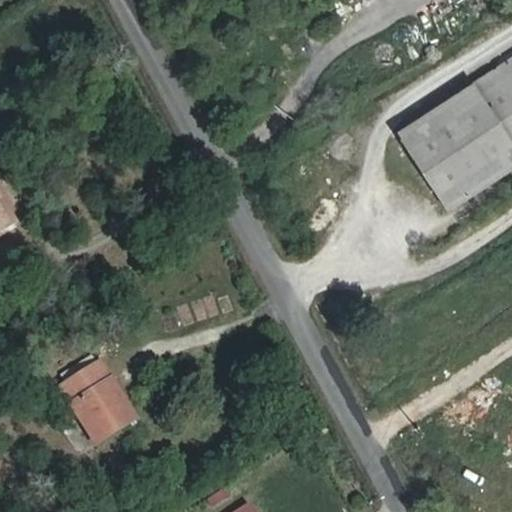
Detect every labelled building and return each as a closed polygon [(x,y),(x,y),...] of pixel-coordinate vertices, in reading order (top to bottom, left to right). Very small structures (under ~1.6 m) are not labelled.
[(511,54),(469,84),(511,148),(511,54)] [(394,132),(446,210),(511,165),(511,148),(469,84),(394,132)] [(0,193),(0,217),(10,212),(0,193)] [(0,234),(17,224),(10,212),(0,217),(0,234)] [(68,400),(110,375),(99,357),(58,384),(68,400)] [(119,389),(110,375),(68,400),(92,438),(134,412),(124,396),(115,402),(110,394),(119,389)] [(124,396),(119,389),(110,394),(115,402),(124,396)]
